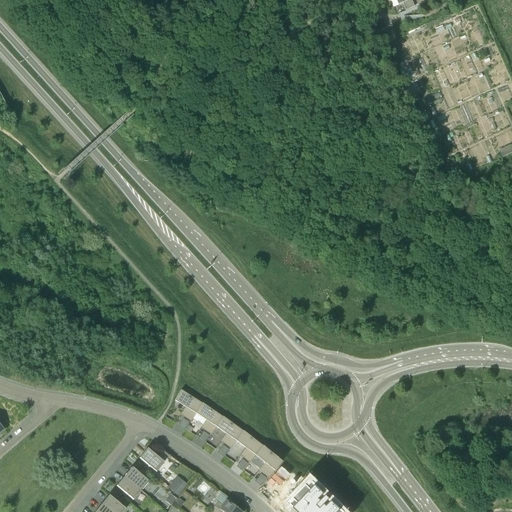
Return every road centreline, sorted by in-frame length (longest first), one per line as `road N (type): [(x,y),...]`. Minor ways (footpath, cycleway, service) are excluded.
road 1 (primary): [(276,325),(0,24)]
road 2 (primary): [(0,48),(259,342)]
road 3 (primary): [(292,396),(299,435),(357,453),(406,511)]
road 4 (tertiary): [(369,403),(380,384),(420,369),(511,366)]
road 5 (residential): [(142,423),(264,511)]
road 6 (primary): [(401,361),(361,367),(312,355),(276,325)]
